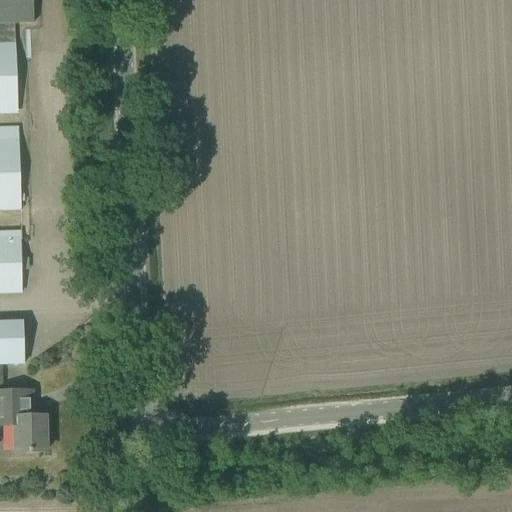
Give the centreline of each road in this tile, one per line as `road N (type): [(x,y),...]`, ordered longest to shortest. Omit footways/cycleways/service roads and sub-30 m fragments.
road 1 (unclassified): [(146,433),(126,0)]
road 2 (unclassified): [(146,433),(511,398)]
